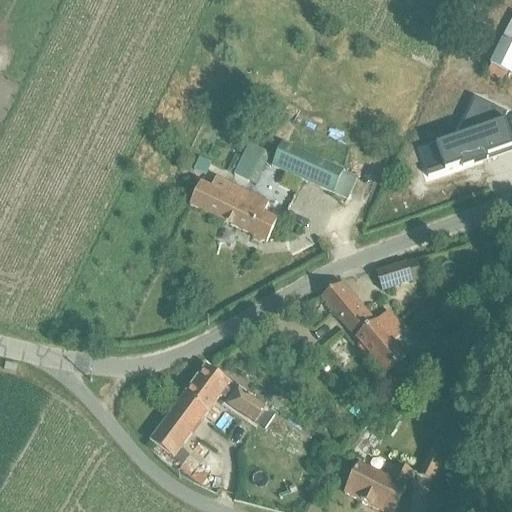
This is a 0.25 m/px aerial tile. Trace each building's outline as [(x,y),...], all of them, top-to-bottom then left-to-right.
[(492,66),(487,77),(504,86),(511,70),(511,21),(490,65),(492,66)] [(263,92),(255,108),(276,120),(285,103),(263,92)] [(505,129),(507,128),(504,121),(507,115),(476,100),(457,139),(436,146),(443,168),(426,173),(428,179),(461,167),(487,158),(498,154),(494,142),(503,123),(505,129)] [(494,142),(498,154),(511,149),(511,142),(507,128),(505,129),(503,123),(494,142)] [(249,145),(234,176),(255,186),(270,156),(249,145)] [(334,196),(344,173),(282,145),(272,168),(334,196)] [(511,149),(498,154),(487,158),(488,162),(511,154),(511,149)] [(487,158),(461,167),(463,171),(488,162),(487,158)] [(200,159),(193,171),(206,177),(212,165),(200,159)] [(344,173),(334,196),(347,202),(358,179),(344,173)] [(201,184),(190,206),(251,236),(253,240),(259,243),(263,242),(267,244),(278,222),(264,215),(269,204),(216,179),(211,189),(201,184)] [(506,244),(485,246),(489,284),(505,280),(506,274),(507,274),(509,257),(506,244)] [(406,265),(376,274),(382,293),(421,281),(416,263),(406,266),(406,265)] [(343,284),(321,299),(358,343),(358,350),(362,355),(367,354),(385,377),(407,360),(394,342),(406,333),(389,313),(377,323),(343,284)] [(174,460),(181,450),(220,398),(225,399),(230,393),(228,388),(231,385),(205,368),(150,443),(174,460)] [(382,382),(365,397),(375,408),(392,393),(382,382)] [(238,390),(227,406),(265,431),(275,416),(238,390)] [(360,398),(347,414),(361,425),(373,409),(360,398)] [(433,448),(419,476),(432,483),(446,454),(433,448)] [(181,450),(174,460),(182,466),(189,456),(181,450)] [(358,464),(344,494),(379,511),(394,511),(413,473),(398,466),(391,479),(358,464)]
